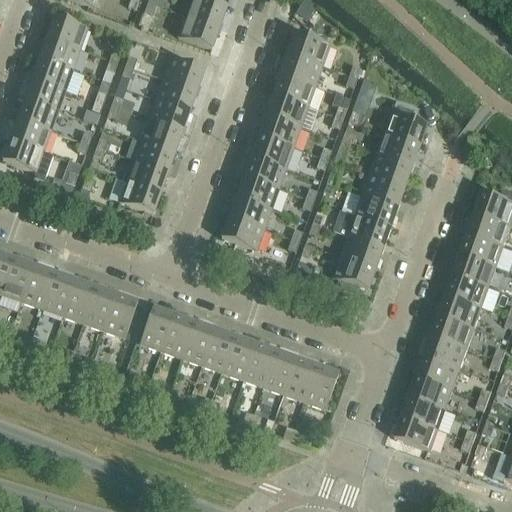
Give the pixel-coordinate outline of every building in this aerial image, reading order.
[(94,13),(98,0),(60,0),(61,1),(94,13)] [(156,0),(149,0),(147,8),(156,10),(159,1),(156,0)] [(226,12),(192,0),(185,21),(219,33),(226,12)] [(230,0),(192,0),(226,12),(230,0)] [(139,5),(131,2),(128,12),(136,15),(139,5)] [(156,10),(147,8),(144,17),(152,20),(156,10)] [(53,21),(46,43),(79,55),(87,33),(53,21)] [(219,33),(185,21),(178,42),(211,54),(219,33)] [(294,37),(286,59),(322,71),(329,50),(294,37)] [(79,55),(46,43),(39,63),(72,75),(79,55)] [(112,55),(109,65),(117,68),(120,58),(112,55)] [(286,59),(279,79),(315,92),(322,71),(286,59)] [(128,61),(125,71),(133,74),(137,64),(128,61)] [(72,75),(39,63),(31,83),(65,95),(72,75)] [(204,75),(173,64),(170,63),(163,84),(196,96),(204,75)] [(117,68),(109,65),(105,75),(114,78),(117,68)] [(133,74),(125,71),(121,80),(130,83),(133,74)] [(352,71),(349,81),(357,84),(360,74),(352,71)] [(279,79),(272,99),(307,112),(315,92),(279,79)] [(357,84),(349,81),(345,90),(353,93),(357,84)] [(65,95),(31,83),(24,104),(58,116),(65,95)] [(196,96),(163,84),(156,104),(189,116),(196,96)] [(363,85),(353,115),(363,119),(374,89),(363,85)] [(98,96),(94,106),(103,109),(106,99),(98,96)] [(272,99),(264,120),(300,133),(307,112),(272,99)] [(122,105),(114,102),(110,111),(119,114),(122,105)] [(58,116),(24,104),(17,124),(51,136),(58,116)] [(189,116),(156,104),(148,125),(182,137),(189,116)] [(103,109),(94,106),(91,115),(99,118),(103,109)] [(418,152),(426,130),(414,126),(418,115),(396,107),(392,118),(390,118),(383,139),(418,152)] [(119,114),(110,111),(107,121),(115,124),(119,114)] [(338,111),(334,121),(342,124),(346,114),(338,111)] [(348,126),(356,129),(360,119),(351,116),(348,126)] [(264,120),(257,141),(293,153),(300,133),(264,120)] [(342,124),(334,121),(331,131),(339,134),(342,124)] [(51,136),(17,124),(10,144),(43,156),(51,136)] [(182,137),(148,125),(141,145),(175,157),(182,137)] [(83,137),(80,146),(88,149),(92,140),(83,137)] [(344,138),(341,147),(349,150),(352,141),(344,138)] [(418,152),(383,139),(376,159),(411,172),(418,152)] [(257,141),(250,161),(286,174),(293,153),(257,141)] [(99,142),(96,152),(104,155),(108,145),(99,142)] [(54,160),(43,156),(10,144),(2,166),(36,178),(34,183),(45,187),(54,160)] [(175,157),(141,145),(134,166),(168,177),(175,157)] [(88,149),(80,146),(77,156),(85,159),(88,149)] [(349,150),(341,147),(337,157),(345,160),(349,150)] [(104,155),(96,152),(93,162),(101,165),(104,155)] [(323,153),(319,163),(328,166),(331,156),(323,153)] [(411,172),(376,159),(368,180),(404,192),(411,172)] [(250,161),(243,181),(278,194),(286,174),(250,161)] [(328,166),(319,163),(316,172),(324,175),(328,166)] [(168,177),(134,166),(127,186),(160,198),(168,177)] [(66,187),(72,190),(74,190),(77,180),(69,177),(66,187)] [(330,178),(326,188),(334,191),(338,181),(330,178)] [(404,192),(368,180),(361,200),(397,213),(404,192)] [(243,181),(235,202),(271,214),(278,194),(243,181)] [(54,183),(51,191),(71,199),(74,190),(72,190),(66,187),(60,185),(54,183)] [(85,183),(82,193),(90,196),(93,186),(85,183)] [(160,198),(127,186),(119,207),(153,219),(160,198)] [(334,191),(326,188),(323,198),(331,201),(334,191)] [(309,194),(305,203),(313,206),(317,196),(309,194)] [(511,207),(483,197),(475,218),(511,231),(511,227),(511,207)] [(397,213),(361,200),(354,220),(390,233),(397,213)] [(235,202),(228,222),(264,235),(271,214),(235,202)] [(313,206),(305,203),(302,213),(310,216),(313,206)] [(341,216),(333,236),(347,241),(382,253),(390,233),(354,220),(341,216)] [(475,218),(468,239),(504,251),(511,231),(475,218)] [(323,222),(315,219),(312,228),(320,231),(323,222)] [(221,243),(256,256),(264,235),(228,222),(221,243)] [(320,231),(312,228),(308,238),(316,241),(320,231)] [(294,234),(291,244),(299,247),(302,237),(294,234)] [(468,239),(461,259),(496,272),(504,251),(468,239)] [(382,253),(347,241),(339,261),(375,274),(382,253)] [(299,247),(291,244),(287,254),(295,257),(299,247)] [(305,249),(301,259),(309,262),(313,252),(305,249)] [(14,263),(0,258),(0,299),(1,300),(14,263)] [(461,259),(454,279),(489,292),(496,272),(461,259)] [(375,274),(339,261),(332,282),(339,285),(357,291),(367,295),(375,274)] [(34,270),(14,263),(1,300),(21,307),(34,270)] [(55,278),(34,270),(21,307),(42,314),(55,278)] [(75,285),(55,278),(42,314),(62,321),(75,285)] [(454,279),(446,300),(482,312),(489,292),(454,279)] [(95,292),(75,285),(62,321),(83,329),(95,292)] [(339,285),(336,293),(354,300),(357,291),(339,285)] [(116,299),(95,292),(83,329),(103,336),(116,299)] [(137,307),(116,299),(103,336),(124,343),(137,307)] [(446,300),(439,320),(475,333),(482,312),(446,300)] [(152,312),(152,314),(139,349),(161,356),(174,320),(152,312)] [(194,327),(174,320),(161,356),(181,364),(194,327)] [(439,320),(432,341),(467,354),(475,333),(439,320)] [(215,334),(194,327),(181,364),(202,371),(215,334)] [(235,342),(215,334),(202,371),(222,378),(235,342)] [(25,339),(21,349),(29,352),(32,342),(25,339)] [(432,341),(424,361),(460,374),(467,354),(432,341)] [(40,344),(32,342),(29,352),(36,355),(40,344)] [(256,349),(235,342),(222,378),(243,385),(256,349)] [(276,356),(256,349),(243,385),(263,393),(276,356)] [(497,353),(494,363),(502,366),(506,356),(497,353)] [(66,354),(62,364),(69,366),(73,356),(66,354)] [(80,359),(73,356),(69,366),(77,369),(80,359)] [(296,363),(276,356),(263,393),(283,400),(296,363)] [(424,361),(417,382),(453,394),(460,374),(424,361)] [(317,371),(296,363),(283,400),(304,407),(317,371)] [(502,366),(494,363),(491,373),(499,376),(502,366)] [(107,368),(104,379),(111,381),(115,371),(107,368)] [(338,378),(317,371),(304,407),(325,415),(338,378)] [(130,376),(126,386),(134,389),(137,379),(130,376)] [(511,381),(504,379),(501,388),(509,391),(511,382),(511,381)] [(417,382),(410,402),(446,415),(453,394),(417,382)] [(164,388),(160,399),(168,401),(171,391),(164,388)] [(509,391),(501,388),(497,398),(505,401),(509,391)] [(179,394),(171,391),(168,401),(175,404),(179,394)] [(483,394),(480,404),(488,407),(491,397),(483,394)] [(410,402),(403,422),(438,435),(446,415),(410,402)] [(205,403),(201,413),(209,416),(212,406),(205,403)] [(488,407),(480,404),(476,414),(484,416),(488,407)] [(219,408),(212,406),(209,416),(216,418),(219,408)] [(246,418),(242,428),(250,430),(253,420),(246,418)] [(260,423),(253,420),(250,430),(257,433),(260,423)] [(490,420),(486,429),(495,432),(498,422),(490,420)] [(431,456),(438,435),(403,422),(395,444),(431,456)] [(495,432),(486,429),(483,439),(491,442),(495,432)] [(286,432),(283,442),(290,445),(294,435),(286,432)] [(301,437),(294,435),(290,445),(298,447),(301,437)] [(469,435),(465,444),(474,447),(477,438),(469,435)] [(474,447),(465,444),(462,454),(470,457),(474,447)] [(484,462),(487,452),(479,450),(476,459),(484,462)]
